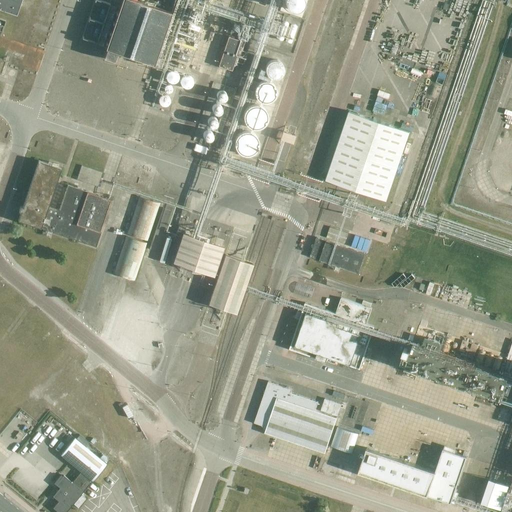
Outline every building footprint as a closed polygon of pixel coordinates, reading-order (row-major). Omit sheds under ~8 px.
[(0,0),(0,10),(17,16),(21,0),(0,0)] [(118,51),(154,64),(172,12),(136,0),(122,0),(122,2),(106,47),(108,48),(106,53),(105,57),(115,61),(118,51)] [(219,66),(232,70),(242,41),(229,37),(219,66)] [(277,59),(266,69),(277,81),(288,70),(277,59)] [(260,101),(278,99),(276,81),(258,83),(260,101)] [(221,91),(213,126),(221,128),(228,93),(221,91)] [(178,101),(175,112),(186,116),(189,104),(178,101)] [(273,119),(261,103),(245,114),(257,130),(273,119)] [(410,132),(350,111),(327,179),(387,200),(410,132)] [(240,133),(239,152),(258,153),(258,133),(240,133)] [(194,150),(206,154),(208,148),(196,144),(194,150)] [(21,212),(19,220),(97,247),(102,231),(101,231),(111,200),(68,185),(60,210),(49,206),(62,168),(39,160),(23,206),(22,206),(20,206),(19,211),(20,212),(21,212)] [(77,179),(98,187),(103,173),(82,166),(77,179)] [(160,203),(140,197),(127,234),(148,241),(160,203)] [(327,238),(345,244),(349,233),(330,227),(327,238)] [(193,269),(214,276),(224,247),(202,239),(183,233),(173,262),(193,269)] [(370,250),(373,240),(359,235),(355,246),(370,250)] [(114,274),(135,280),(147,243),(126,237),(114,274)] [(364,253),(317,237),(310,256),(358,272),(364,253)] [(231,311),(237,313),(254,264),(248,262),(225,254),(209,303),(231,311)] [(328,358),(360,369),(375,327),(367,324),(372,309),(342,298),(337,314),(306,303),(290,349),(327,361),(328,358)] [(408,363),(502,395),(509,375),(415,343),(408,363)] [(265,432),(326,453),(338,417),(316,410),(319,402),(291,392),(292,389),(269,381),(255,423),(262,425),(266,430),(265,432)] [(345,394),(334,390),(333,395),(344,399),(345,394)] [(342,404),(325,398),(321,410),(338,416),(342,404)] [(353,453),(359,433),(338,426),(331,445),(353,453)] [(75,438),(62,454),(92,479),(105,463),(75,438)] [(444,449),(436,472),(367,448),(359,472),(452,503),(467,457),(444,449)] [(348,475),(351,463),(327,457),(325,469),(348,475)] [(54,508),(59,511),(66,511),(84,491),(64,475),(57,485),(60,488),(53,496),(59,501),(54,508)] [(482,501),(502,508),(510,485),(490,478),(482,501)] [(102,486),(94,502),(103,506),(111,491),(102,486)]
